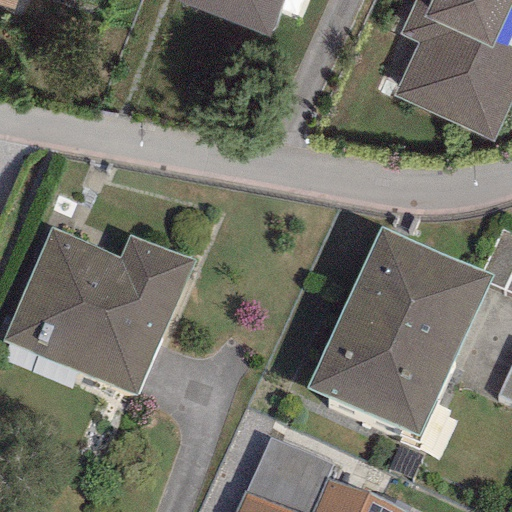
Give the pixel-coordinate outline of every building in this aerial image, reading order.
[(0,0),(0,5),(12,9),(14,0),(0,0)] [(266,38),(280,0),(175,0),(174,2),(266,38)] [(511,0),(413,0),(398,34),(416,42),(391,96),(490,142),(511,94),(511,0)] [(192,262),(127,235),(117,258),(47,228),(0,340),(135,396),(192,262)] [(481,272),(379,228),(305,389),(416,439),(487,285),(490,279),(481,272)] [(491,276),(487,285),(511,295),(511,235),(500,230),(481,272),(491,276)] [(511,359),(496,396),(511,403),(511,359)] [(328,465),(265,438),(242,492),(288,511),(308,511),(322,480),(328,465)] [(397,511),(322,480),(308,511),(288,511),(242,492),(233,511),(397,511)]
